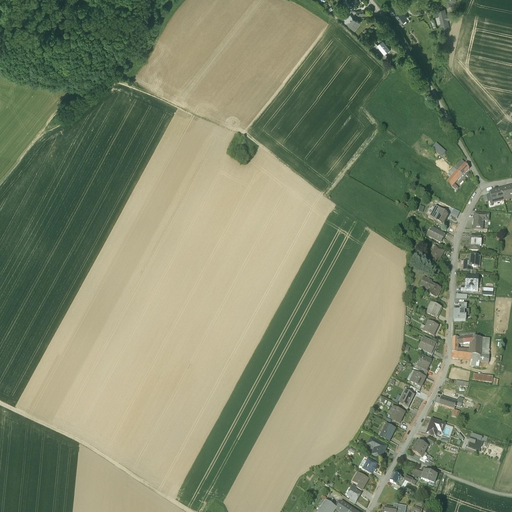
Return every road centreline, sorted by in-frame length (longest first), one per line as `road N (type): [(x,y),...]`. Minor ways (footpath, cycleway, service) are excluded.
road 1 (residential): [(396,452),(445,368),(457,234),(484,187)]
road 2 (track): [(141,0),(130,40),(0,183)]
road 3 (track): [(194,511),(80,437),(0,399)]
road 4 (residential): [(371,3),(484,187)]
road 5 (track): [(50,120),(111,79),(232,132)]
